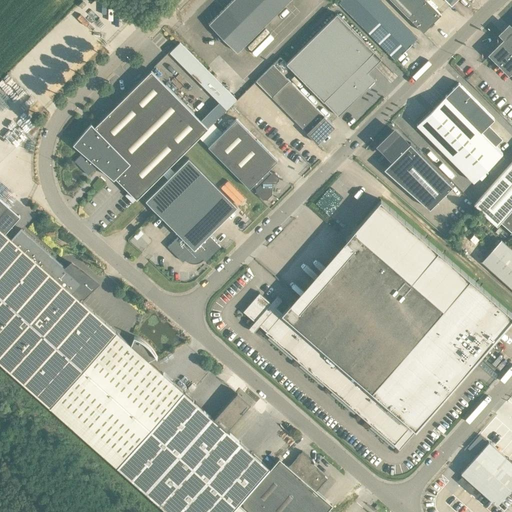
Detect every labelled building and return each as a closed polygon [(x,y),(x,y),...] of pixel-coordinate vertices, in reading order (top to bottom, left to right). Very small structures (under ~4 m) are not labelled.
[(238,53),(290,0),(232,0),(209,24),(238,53)] [(341,0),(339,3),(360,23),(395,60),(417,38),(380,0),(341,0)] [(391,0),(423,32),(441,14),(427,0),(391,0)] [(337,14),(286,63),(338,116),(375,80),(367,73),(381,59),(337,14)] [(511,32),(491,54),(511,75),(511,32)] [(170,52),(226,109),(237,99),(180,42),(170,52)] [(271,97),(314,140),(318,144),(319,142),(318,141),(328,131),(331,130),(329,125),(332,123),(289,80),(273,64),(256,81),(271,97)] [(162,74),(155,67),(152,71),(159,77),(162,74)] [(137,199),(199,137),(208,128),(159,77),(152,71),(151,70),(95,127),(91,123),(84,132),(85,132),(88,135),(80,141),(87,149),(75,161),(89,175),(99,166),(114,179),(116,177),(137,199)] [(467,79),(475,88),(482,81),(474,72),(467,79)] [(417,124),(474,182),(503,153),(482,132),(495,119),(459,83),(417,124)] [(213,123),(208,128),(199,137),(250,188),(253,185),(256,188),(256,192),(263,199),(267,199),(272,194),(272,186),(266,186),(266,183),(276,183),(279,180),(279,176),(275,173),(271,173),(268,169),(278,160),(236,119),(222,132),(213,123)] [(430,209),(453,186),(411,143),(409,144),(395,130),(379,145),(393,160),(384,169),(430,209)] [(203,260),(204,259),(206,261),(221,246),(209,234),(237,207),(189,158),(146,201),(180,235),(168,246),(183,261),(185,259),(186,260),(188,261),(189,262),(190,262),(192,263),(193,263),(195,263),(196,263),(198,263),(200,262),(202,261),(203,260)] [(511,161),(474,205),(497,226),(501,221),(511,231),(511,161)] [(0,362),(51,407),(168,511),(232,511),(271,468),(230,432),(231,431),(228,429),(251,403),(242,395),(239,399),(234,396),(215,417),(213,416),(212,416),(184,393),(149,361),(157,357),(157,358),(158,357),(157,355),(156,353),(155,351),(154,350),(153,348),(152,347),(150,345),(148,343),(147,342),(146,341),(144,340),(142,339),(140,338),(138,337),(134,336),(134,337),(135,337),(131,345),(80,300),(95,284),(72,263),(66,269),(22,229),(12,240),(0,229),(0,217),(9,207),(0,198),(0,362)] [(511,313),(381,200),(346,240),(350,244),(295,307),(290,303),(282,312),(276,307),(282,300),(277,296),(271,303),(259,292),(243,311),(255,321),(249,328),(254,332),(259,325),(266,331),(265,332),(396,446),(412,427),(415,429),(487,347),(488,348),(491,343),(511,319),(511,313)] [(511,249),(501,239),(482,261),(511,287),(511,249)] [(464,475),(458,481),(477,497),(482,491),(497,505),(511,487),(511,454),(503,446),(499,450),(489,441),(461,472),(464,475)] [(281,457),(271,468),(232,511),(326,511),(334,504),(317,490),(328,477),(313,464),(316,461),(303,450),(289,465),(281,457)]
